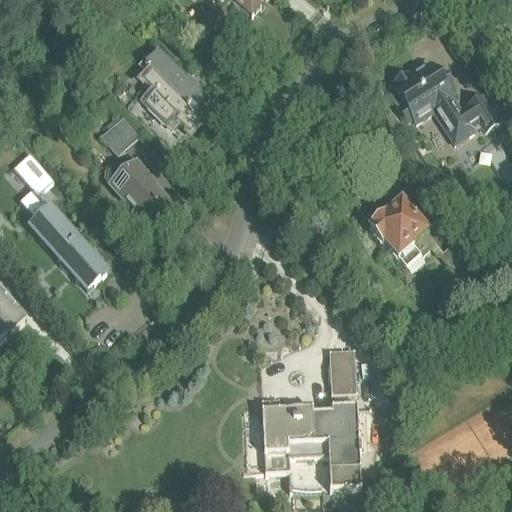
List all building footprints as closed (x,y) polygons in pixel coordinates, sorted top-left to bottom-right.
[(213,0),(221,7),(225,2),(251,26),(274,0),(273,0),(213,0)] [(199,120),(210,107),(157,58),(151,65),(148,61),(139,71),(145,77),(135,87),(151,102),(144,110),(171,135),(177,129),(190,141),(200,130),(199,130),(204,125),(199,120)] [(394,93),(392,94),(386,98),(408,131),(412,128),(415,132),(433,121),(454,153),(475,139),(473,137),(480,133),(483,139),(499,129),(484,103),(461,117),(430,70),(410,83),(408,80),(392,90),(394,93)] [(139,143),(123,124),(101,143),(118,162),(139,143)] [(29,160),(13,175),(37,202),(38,201),(53,187),(29,160)] [(149,239),(177,215),(156,191),(158,190),(137,166),(107,192),(122,210),(125,207),(134,218),(132,220),(149,239)] [(382,249),(384,248),(406,275),(435,250),(401,210),(384,224),(377,223),(371,228),(371,236),(382,249)] [(67,279),(70,277),(87,297),(107,279),(50,215),(49,216),(30,233),(61,267),(58,269),(67,279)] [(496,294),(465,259),(456,248),(440,262),(480,308),(482,306),(487,311),(503,301),(496,294)] [(27,325),(0,294),(0,344),(8,338),(10,341),(27,325)] [(329,359),(331,402),(356,401),(354,358),(329,359)] [(361,496),(357,414),(332,415),(332,419),(313,420),(312,416),(279,418),(278,408),(262,409),(265,480),(289,479),(290,495),(330,493),(331,497),(361,496)]
